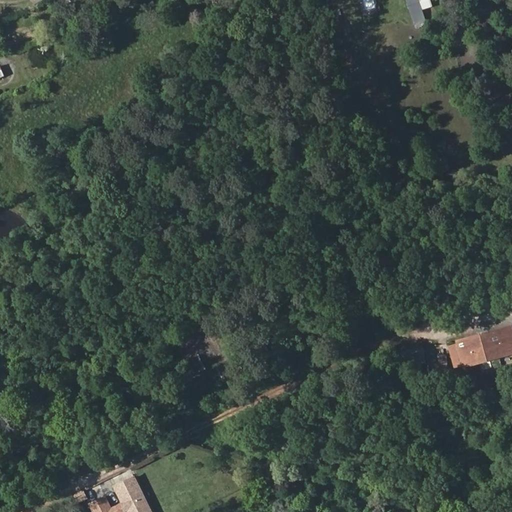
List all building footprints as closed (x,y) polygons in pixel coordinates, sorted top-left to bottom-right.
[(407,0),(414,25),(425,22),(418,0),(407,0)] [(448,157),(437,159),(439,173),(450,171),(448,157)] [(455,370),(511,356),(511,326),(448,341),(455,370)] [(426,348),(411,349),(411,362),(426,361),(426,348)] [(148,511),(133,478),(113,488),(124,511),(148,511)] [(110,511),(105,500),(90,508),(91,511),(110,511)]
